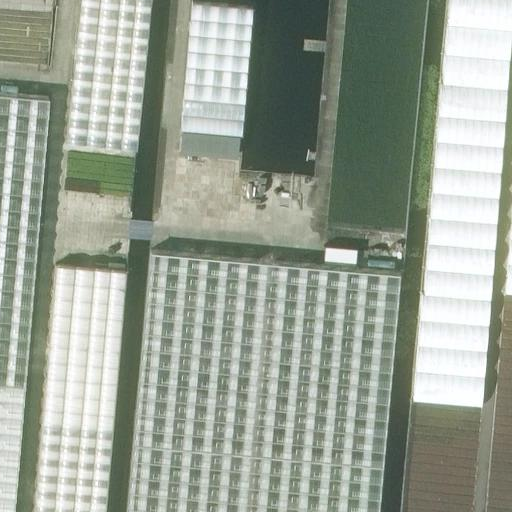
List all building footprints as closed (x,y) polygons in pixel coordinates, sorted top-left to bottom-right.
[(150,0),(78,0),(64,140),(135,147),(150,0)] [(0,511),(13,511),(48,96),(0,92),(0,511)] [(239,135),(181,130),(179,152),(237,157),(239,135)] [(324,244),(323,261),(355,263),(356,247),(324,244)] [(377,511),(399,272),(274,261),(150,249),(126,511),(377,511)] [(32,511),(104,511),(125,270),(54,264),(32,511)]
